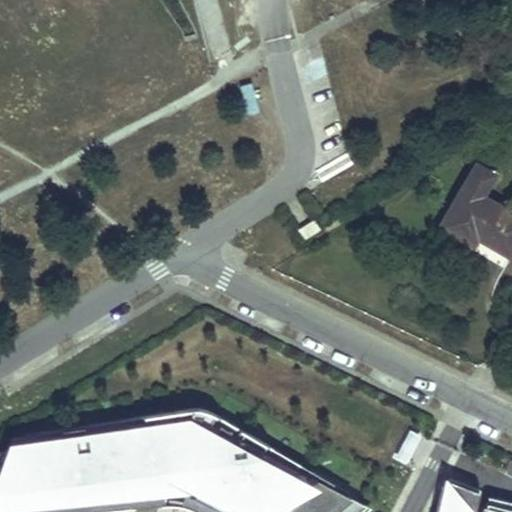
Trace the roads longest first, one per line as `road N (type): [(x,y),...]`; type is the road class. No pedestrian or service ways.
road 1 (residential): [(511,421),(184,255)]
road 2 (residential): [(184,255),(293,185),(303,164),(281,46)]
road 3 (residential): [(0,362),(184,255)]
